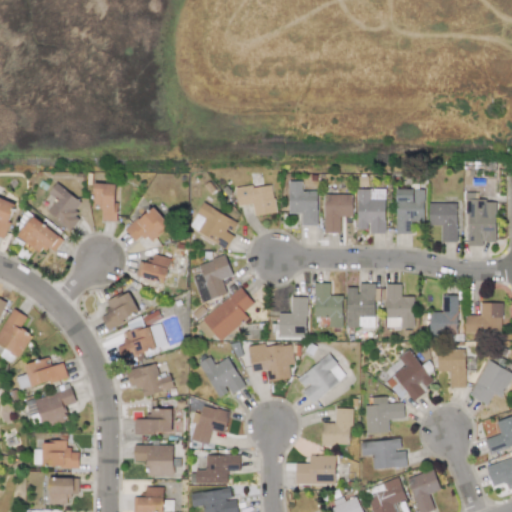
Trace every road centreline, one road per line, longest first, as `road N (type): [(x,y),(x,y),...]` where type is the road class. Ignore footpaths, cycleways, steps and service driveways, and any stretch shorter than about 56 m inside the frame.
road 1 (residential): [(108,511),(106,390),(97,361),(60,301),(0,264)]
road 2 (residential): [(277,260),(511,267)]
